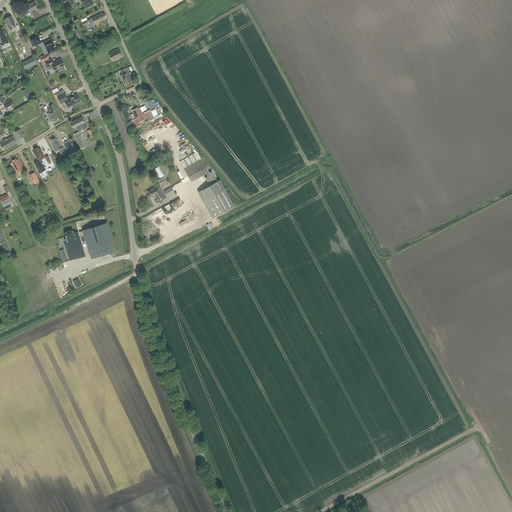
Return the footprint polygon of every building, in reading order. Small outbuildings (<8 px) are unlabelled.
[(93,4),(91,0),(80,0),(85,9),(93,4)] [(34,18),(38,16),(35,10),(37,9),(34,2),(21,8),(25,15),(31,12),(34,18)] [(82,23),(81,23),(83,27),(89,24),(89,25),(93,23),(94,25),(105,20),(104,18),(106,18),(104,14),(103,14),(102,13),(91,18),(91,19),(87,21),(87,20),(82,23)] [(6,24),(8,28),(12,25),(14,28),(16,27),(14,24),(15,24),(11,16),(5,19),(7,23),(6,24)] [(40,43),(37,37),(29,41),(32,47),(40,43)] [(48,53),(55,50),(53,46),(54,46),(51,39),(43,43),(48,53)] [(113,60),(122,56),(119,49),(110,53),(110,55),(109,56),(111,60),(113,59),(113,60)] [(33,57),(22,62),(25,70),(36,64),(33,57)] [(47,57),(41,59),(43,63),(44,62),(48,70),(53,68),(54,71),(64,67),(60,59),(52,63),(50,59),(49,60),(47,57)] [(122,74),(121,75),(125,84),(126,83),(127,84),(131,82),(130,81),(132,80),(128,72),(129,71),(128,68),(124,69),(126,73),(122,74)] [(64,94),(57,97),(59,102),(60,104),(62,103),(64,102),(67,108),(80,102),(77,94),(67,99),(64,94)] [(156,98),(150,100),(154,108),(159,105),(156,98)] [(6,108),(13,103),(10,99),(3,104),(6,108)] [(58,118),(55,111),(55,110),(53,104),(49,106),(51,110),(48,111),(49,113),(47,114),(51,122),(52,121),(53,122),(57,120),(57,119),(58,118)] [(132,121),(131,121),(134,128),(140,125),(139,123),(144,120),(144,119),(142,115),(139,109),(138,110),(137,109),(133,111),(134,112),(132,112),(133,114),(135,119),(132,121)] [(150,110),(147,111),(147,112),(150,118),(153,117),(158,115),(155,109),(151,111),(150,110)] [(75,129),(77,128),(78,132),(87,128),(85,124),(85,123),(82,117),(71,122),(72,123),(71,124),(73,128),(74,127),(75,129)] [(23,137),(19,129),(14,132),(19,139),(23,137)] [(80,135),(74,138),(79,149),(84,147),(82,143),(80,139),(82,138),(80,135)] [(5,150),(16,143),(12,136),(6,140),(6,139),(2,141),(3,142),(1,143),(2,144),(0,145),(3,149),(4,148),(5,150)] [(62,149),(57,139),(56,140),(55,139),(51,141),(52,142),(51,143),(55,152),(58,151),(61,155),(61,156),(66,154),(63,148),(62,149)] [(68,141),(63,143),(67,151),(72,149),(72,148),(74,147),(72,143),(70,144),(68,141)] [(45,158),(40,148),(39,149),(38,148),(34,150),(34,152),(33,152),(37,161),(39,160),(39,161),(40,160),(45,158)] [(197,152),(180,162),(183,169),(201,159),(197,152)] [(17,161),(16,159),(12,161),(12,163),(10,164),(11,167),(12,167),(16,175),(24,171),(18,160),(17,161)] [(201,159),(183,169),(191,182),(208,172),(201,159)] [(37,161),(34,163),(38,171),(44,168),(42,164),(43,164),(42,162),(40,160),(39,161),(39,160),(37,161)] [(156,168),(160,178),(166,176),(162,166),(156,168)] [(207,177),(204,178),(207,183),(215,179),(213,173),(211,171),(206,175),(207,177)] [(198,192),(202,199),(212,217),(233,206),(223,187),(219,181),(198,192)] [(158,202),(165,198),(158,186),(147,192),(151,198),(154,196),(158,202)] [(171,187),(163,192),(167,197),(174,193),(171,187)] [(0,200),(1,204),(9,200),(7,194),(0,197),(0,200)] [(106,223),(82,230),(91,259),(115,251),(106,223)] [(84,256),(78,233),(77,232),(73,233),(73,230),(64,233),(66,238),(64,239),(65,243),(64,243),(69,261),(84,256)] [(0,233),(0,243),(6,256),(10,254),(7,246),(4,241),(5,241),(1,233),(0,233)]
